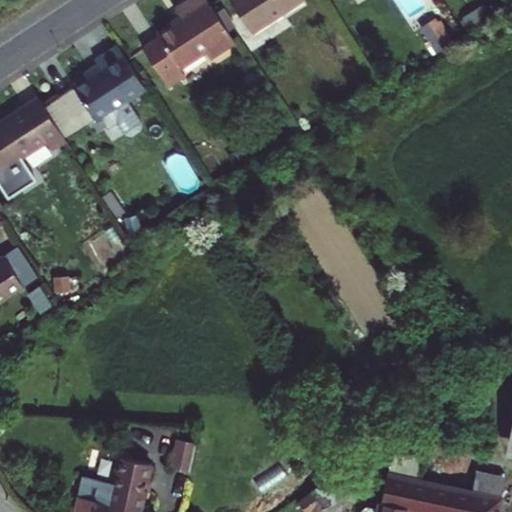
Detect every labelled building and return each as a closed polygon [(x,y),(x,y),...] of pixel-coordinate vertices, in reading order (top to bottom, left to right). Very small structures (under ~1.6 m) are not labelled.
[(235,41),(208,0),(185,0),(177,6),(182,14),(157,31),(160,35),(143,46),(168,84),(184,73),(180,66),(205,50),(210,57),(235,41)] [(299,0),(231,0),(252,32),(299,0)] [(145,87),(116,43),(94,57),(100,66),(73,84),(74,86),(95,118),(96,120),(100,117),(107,127),(117,121),(125,133),(131,135),(141,128),(142,122),(127,99),(145,87)] [(74,86),(45,105),(66,137),(95,118),(74,86)] [(45,105),(38,95),(0,119),(0,184),(8,197),(36,179),(21,156),(46,139),(51,147),(66,137),(45,105)] [(0,301),(41,274),(21,244),(0,257),(0,301)] [(338,387),(348,402),(374,386),(364,371),(338,387)] [(457,376),(464,411),(487,407),(482,371),(457,376)] [(359,420),(403,392),(392,374),(374,386),(348,402),(359,420)] [(487,407),(464,411),(468,437),(492,432),(487,407)] [(188,468),(193,438),(174,436),(169,465),(188,468)] [(82,473),(73,511),(155,511),(156,509),(139,505),(149,457),(119,451),(113,480),(82,473)] [(390,452),(378,508),(367,505),(362,509),(361,511),(495,511),(499,496),(469,490),(417,479),(421,459),(390,452)] [(340,511),(335,496),(363,474),(351,458),(310,490),(320,504),(322,511),(340,511)] [(474,468),(469,490),(499,496),(503,475),(474,468)] [(297,500),(305,511),(307,511),(320,504),(310,490),(297,500)]
